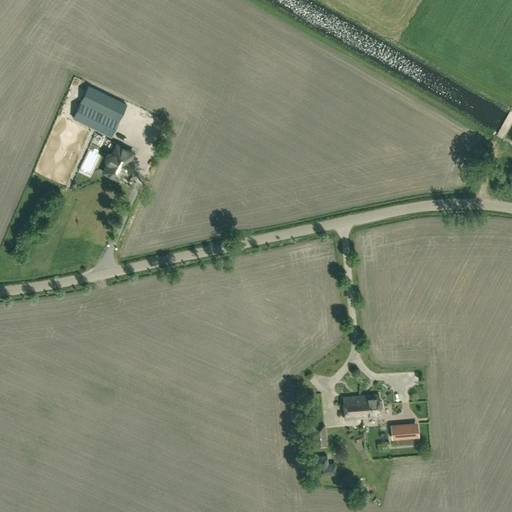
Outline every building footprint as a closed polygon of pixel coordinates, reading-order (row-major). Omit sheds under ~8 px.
[(112,117),(119,101),(90,87),(82,102),(112,117)] [(112,117),(82,102),(75,117),(104,132),(112,117)] [(132,162),(129,161),(134,152),(118,144),(113,153),(111,153),(110,153),(109,154),(108,154),(107,155),(107,156),(106,158),(107,158),(107,160),(108,160),(109,162),(105,171),(121,179),(125,170),(128,171),(132,162)] [(381,401),(380,401),(379,395),(360,396),(362,418),(381,417),(380,409),(382,409),(383,408),(383,402),(381,401)] [(362,418),(360,396),(343,397),(344,420),(362,418)] [(392,439),(418,437),(417,424),(391,426),(392,439)] [(324,426),(309,427),(311,448),(326,446),(324,426)] [(328,476),(327,458),(317,459),(318,477),(328,476)]
